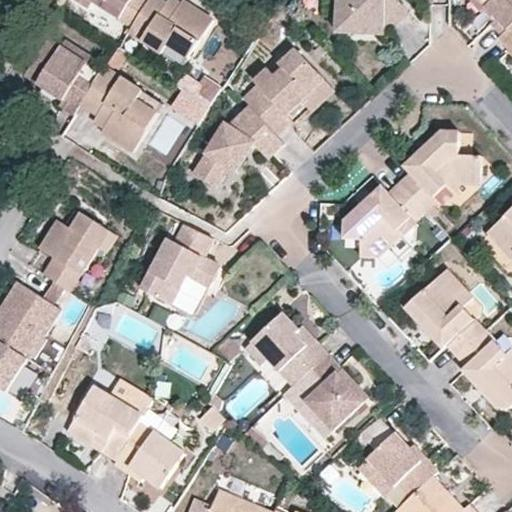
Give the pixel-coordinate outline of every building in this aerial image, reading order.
[(74,0),(85,6),(88,0),(92,0),(117,16),(127,0),(74,0)] [(112,24),(117,16),(92,0),(88,0),(85,6),(112,24)] [(146,0),(127,0),(117,16),(130,25),(146,0)] [(125,34),(165,59),(171,50),(191,62),(217,21),(182,0),(179,0),(179,2),(174,9),(162,1),(161,0),(146,0),(130,25),(125,34)] [(175,0),(162,0),(162,1),(174,9),(179,2),(175,0)] [(225,0),(205,0),(219,9),(225,0)] [(396,0),(338,0),(336,31),(367,34),(376,26),(385,35),(409,13),(396,0)] [(480,15),(486,9),(477,0),(470,0),(468,2),(480,15)] [(511,0),(477,0),(486,9),(495,20),(491,25),(502,37),(511,28),(511,0)] [(376,26),(367,34),(385,35),(376,26)] [(511,28),(502,37),(499,40),(511,51),(511,50),(511,28)] [(25,73),(42,84),(62,97),(59,103),(75,113),(82,102),(103,68),(89,58),(62,42),(50,34),(25,73)] [(66,35),(62,42),(89,58),(93,52),(66,35)] [(279,66),(270,74),(263,66),(249,78),(251,82),(238,93),(248,104),(277,136),(293,121),(289,116),(304,102),(297,95),(305,88),(311,95),(328,79),(295,43),(275,61),(279,66)] [(185,71),(191,62),(171,50),(165,59),(185,71)] [(99,112),(110,120),(106,126),(104,129),(141,152),(166,110),(146,97),(151,88),(108,61),(103,68),(82,102),(99,112)] [(212,96),(219,80),(204,74),(197,90),(212,96)] [(311,95),(304,102),(311,111),(335,87),(328,79),(311,95)] [(42,84),(39,89),(59,103),(62,97),(42,84)] [(151,88),(146,97),(166,110),(172,101),(151,88)] [(305,88),(297,95),(304,102),(311,95),(305,88)] [(277,136),(248,104),(225,125),(223,123),(197,175),(220,188),(230,168),(239,151),(243,152),(246,152),(254,144),(268,159),(285,144),(277,136)] [(106,126),(110,120),(99,112),(95,119),(106,126)] [(478,150),(457,151),(456,128),(436,129),(423,140),(430,147),(424,154),(418,150),(411,152),(403,159),(409,165),(398,175),(425,204),(436,193),(433,190),(428,184),(441,173),(446,178),(452,186),(463,176),(479,176),(478,150)] [(424,154),(430,147),(423,140),(411,152),(418,150),(424,154)] [(243,152),(239,151),(230,168),(239,173),(252,152),(254,144),(246,152),(243,152)] [(446,178),(441,173),(428,184),(433,190),(446,178)] [(425,204),(398,175),(387,186),(380,180),(371,189),(371,196),(373,200),(365,208),(358,201),(343,214),(343,231),(358,232),(359,250),(376,251),(400,229),(396,225),(390,219),(401,208),(407,214),(411,217),(425,204)] [(371,196),(371,189),(358,201),(365,208),(373,200),(371,196)] [(511,205),(487,229),(511,256),(511,255),(511,205)] [(79,212),(71,207),(61,224),(68,228),(79,212)] [(407,214),(401,208),(390,219),(396,225),(407,214)] [(51,257),(79,274),(95,247),(104,253),(114,235),(79,212),(68,228),(61,224),(56,221),(38,249),(51,257)] [(182,245),(176,243),(148,293),(177,308),(193,279),(216,292),(228,270),(212,262),(221,243),(191,227),(182,245)] [(104,253),(95,247),(79,274),(87,279),(104,253)] [(51,257),(40,274),(52,282),(61,287),(68,292),(79,274),(51,257)] [(476,313),(469,319),(457,306),(463,300),(456,292),(463,283),(446,265),(405,302),(423,322),(429,316),(434,321),(434,326),(435,334),(444,343),(446,340),(457,352),(487,325),(476,313)] [(1,303),(6,306),(0,314),(0,341),(22,356),(32,340),(37,332),(43,336),(48,327),(58,310),(50,305),(61,287),(52,282),(41,299),(15,282),(1,303)] [(463,300),(457,306),(469,319),(476,313),(463,300)] [(256,343),(270,359),(297,387),(300,383),(331,354),(318,339),(310,346),(299,335),(303,331),(286,314),(256,343)] [(434,321),(429,316),(423,322),(435,334),(434,326),(434,321)] [(511,403),(511,345),(509,347),(503,352),(491,341),(497,336),(487,325),(457,352),(467,361),(463,364),(472,373),(478,374),(483,373),(490,379),(484,386),(500,404),(511,405),(511,403)] [(303,331),(299,335),(310,346),(318,339),(307,327),(303,331)] [(43,336),(37,332),(22,356),(25,358),(28,360),(43,336)] [(497,336),(491,341),(503,352),(509,347),(497,336)] [(243,355),(227,339),(214,351),(235,363),(243,355)] [(22,356),(0,341),(0,388),(4,391),(25,358),(22,356)] [(264,366),(270,359),(256,343),(248,350),(264,366)] [(368,404),(355,391),(360,385),(331,354),(300,383),(314,399),(310,403),(325,418),(338,432),(368,404)] [(478,374),(472,373),(484,386),(490,379),(483,373),(478,374)] [(120,384),(112,394),(143,415),(150,403),(120,384)] [(97,385),(70,431),(118,460),(142,421),(145,416),(143,415),(112,394),(97,385)] [(368,404),(373,399),(360,385),(355,391),(368,404)] [(226,418),(214,405),(201,417),(213,430),(226,418)] [(37,441),(48,423),(29,412),(19,432),(37,441)] [(381,451),(401,434),(384,415),(364,433),(381,451)] [(331,438),(338,432),(325,418),(318,424),(331,438)] [(130,473),(133,467),(145,475),(164,487),(188,450),(142,421),(118,460),(116,464),(130,473)] [(430,457),(426,461),(413,448),(401,434),(381,451),(373,459),(400,488),(405,485),(416,497),(436,478),(443,472),(430,457)] [(418,444),(413,448),(426,461),(430,457),(418,444)] [(400,488),(373,459),(362,469),(389,498),(391,496),(400,488)] [(133,467),(130,473),(142,480),(145,475),(133,467)] [(465,511),(467,511),(436,478),(416,497),(403,509),(401,511),(465,511)] [(403,509),(416,497),(405,485),(400,488),(391,496),(403,509)] [(212,511),(275,511),(222,490),(215,507),(212,511)] [(212,511),(215,507),(199,500),(194,511),(212,511)]
